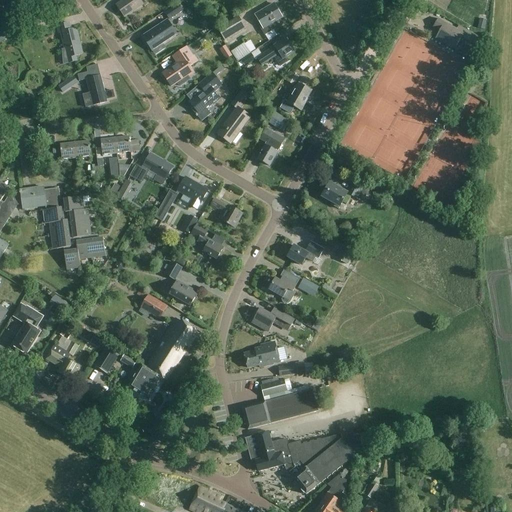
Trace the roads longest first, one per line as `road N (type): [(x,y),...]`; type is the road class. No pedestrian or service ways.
road 1 (unclassified): [(245,494),(218,367),(221,334),(282,206)]
road 2 (unclassified): [(282,206),(346,88),(299,0)]
road 3 (tertiary): [(144,456),(0,371)]
road 4 (residential): [(0,139),(158,112)]
road 5 (residential): [(282,206),(202,160),(158,112)]
road 6 (residential): [(158,112),(82,0)]
